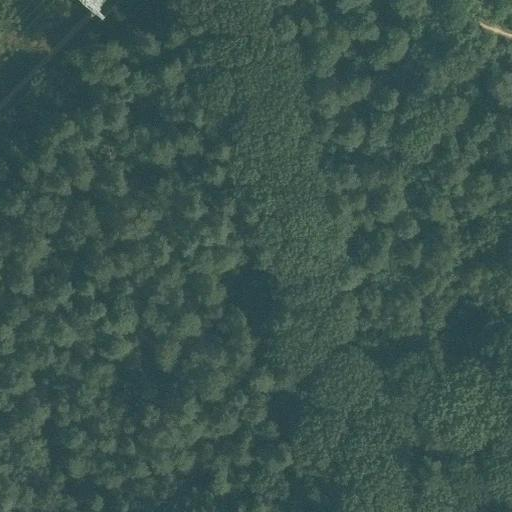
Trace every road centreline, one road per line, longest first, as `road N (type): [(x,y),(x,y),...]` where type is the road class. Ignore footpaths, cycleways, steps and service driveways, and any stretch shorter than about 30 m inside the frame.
road 1 (track): [(331,383),(239,53)]
road 2 (track): [(331,383),(130,511)]
road 3 (track): [(367,511),(331,383)]
